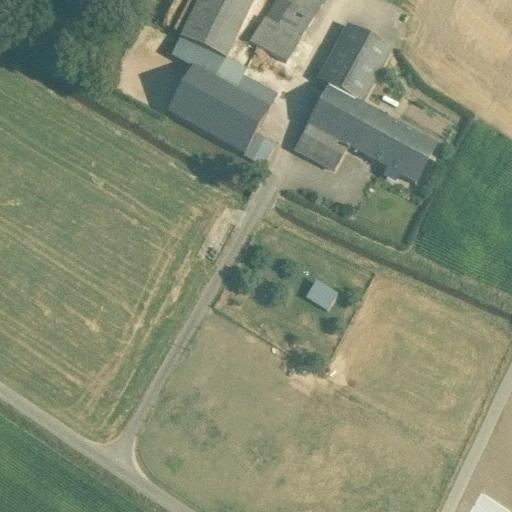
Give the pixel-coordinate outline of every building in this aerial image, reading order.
[(200,0),(180,42),(225,63),(226,62),(255,0),(200,0)] [(325,0),(278,0),(265,22),(278,29),(291,8),(315,20),(327,1),(325,0)] [(278,29),(265,22),(250,45),(286,65),(315,20),(291,8),(278,29)] [(379,60),(340,40),(326,69),(325,69),(317,85),(327,91),(358,106),(379,60)] [(247,73),(226,62),(225,63),(180,42),(171,60),(192,72),(193,71),(269,113),(277,100),(243,80),(247,73)] [(269,113),(193,71),(192,72),(168,116),(244,159),(255,138),(269,113)] [(358,106),(327,91),(308,128),(349,149),(350,150),(369,113),(359,107),(358,106)] [(390,124),(369,113),(350,150),(349,149),(346,154),(348,154),(349,151),(369,162),(370,161),(390,124)] [(436,149),(390,124),(370,161),(369,162),(415,187),(436,149)] [(349,149),(308,128),(294,154),(335,175),(346,154),(349,149)] [(274,149),(255,138),(244,159),(263,170),(274,149)] [(345,306),(316,288),(306,304),(335,321),(345,306)]
